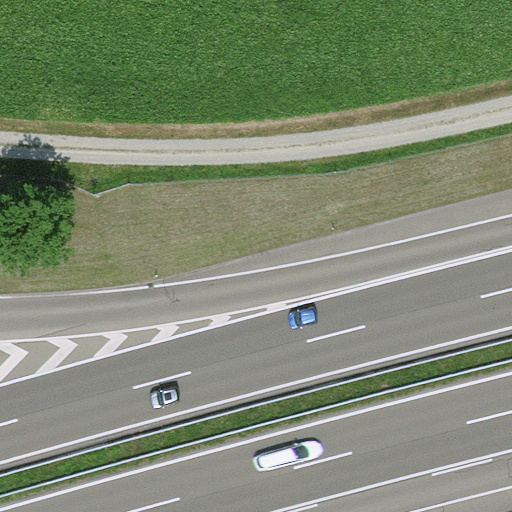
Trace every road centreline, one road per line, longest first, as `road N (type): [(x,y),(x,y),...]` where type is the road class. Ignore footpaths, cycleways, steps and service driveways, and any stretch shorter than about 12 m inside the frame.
road 1 (motorway): [(511,292),(0,427)]
road 2 (track): [(0,148),(118,155),(342,146),(511,110)]
road 3 (motorway): [(511,261),(124,312),(0,319)]
road 4 (motorway): [(139,511),(511,413)]
